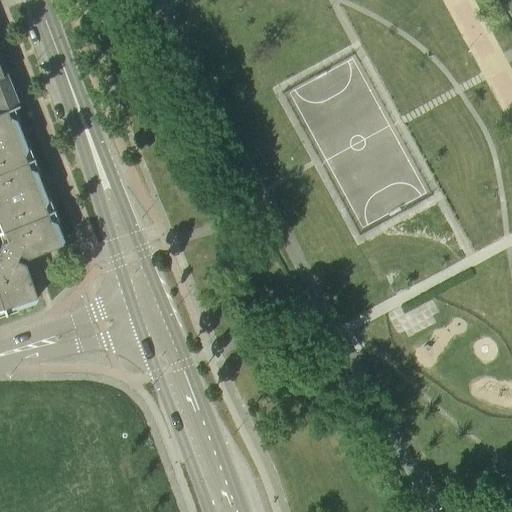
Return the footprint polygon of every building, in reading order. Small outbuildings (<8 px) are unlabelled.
[(0,82),(9,80),(0,56),(0,82)] [(3,111),(19,105),(9,80),(0,82),(0,110),(2,109),(3,111)] [(19,105),(3,111),(2,109),(0,110),(0,171),(35,159),(28,141),(25,139),(21,129),(22,126),(16,109),(20,108),(19,105)] [(0,230),(55,210),(48,192),(45,191),(40,179),(42,177),(35,159),(0,171),(0,230)] [(0,296),(6,314),(24,307),(25,304),(35,301),(36,296),(25,263),(28,257),(60,245),(64,240),(60,231),(61,228),(55,210),(0,230),(0,234),(2,240),(0,245),(0,296)] [(470,362),(452,372),(460,386),(478,376),(470,362)]
